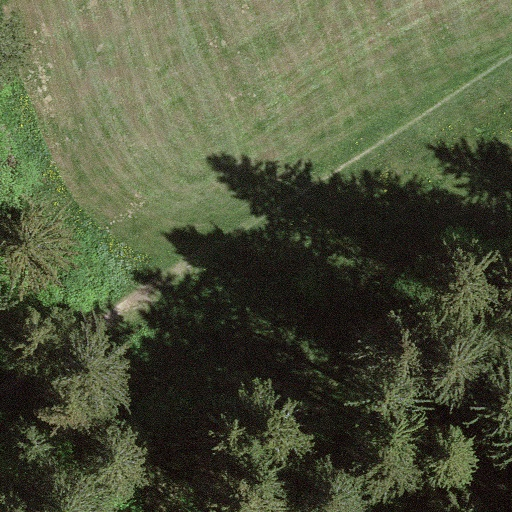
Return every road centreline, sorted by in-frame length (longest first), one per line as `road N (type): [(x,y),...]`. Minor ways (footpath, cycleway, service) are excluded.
road 1 (track): [(0,369),(213,266),(344,156)]
road 2 (track): [(511,48),(344,156)]
